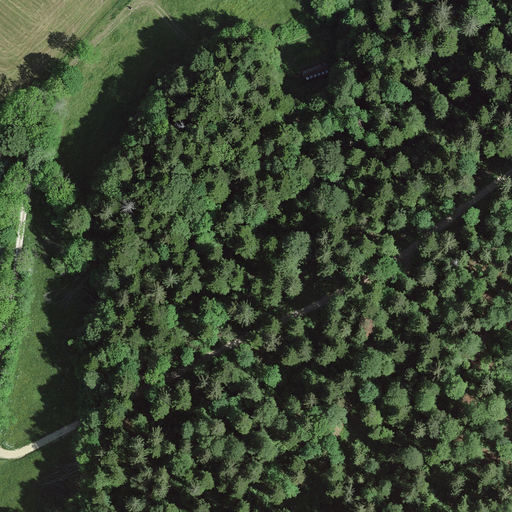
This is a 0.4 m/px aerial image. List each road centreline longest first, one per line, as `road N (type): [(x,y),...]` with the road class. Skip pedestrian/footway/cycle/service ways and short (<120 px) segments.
road 1 (track): [(511,171),(411,255),(346,292),(56,437),(0,452)]
road 2 (track): [(20,129),(96,44),(152,0),(187,27),(259,43),(283,41),(359,0)]
road 3 (track): [(411,255),(401,300),(309,511)]
road 4 (track): [(0,357),(29,174),(20,129),(0,110)]
